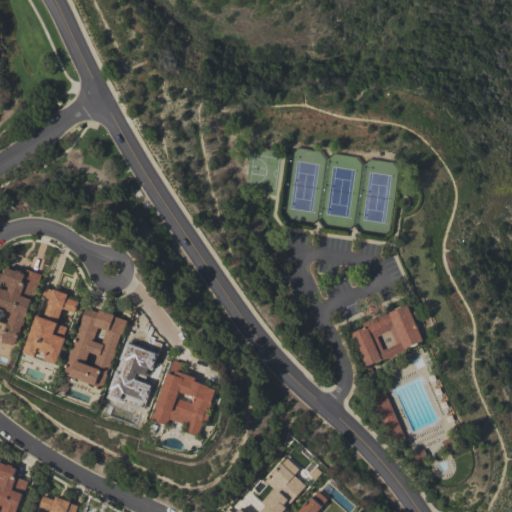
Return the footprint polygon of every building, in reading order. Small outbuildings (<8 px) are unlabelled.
[(25,322),(24,323),(16,343),(15,346),(2,341),(4,338),(3,338),(12,312),(5,309),(0,323),(0,287),(4,289),(6,282),(1,280),(6,267),(16,270),(17,269),(22,271),(22,272),(23,273),(25,268),(41,274),(27,315),(27,316),(28,318),(27,319),(27,320),(25,322)] [(24,352),(37,314),(43,317),(49,298),(41,296),(44,286),(52,289),(53,288),(68,293),(67,297),(78,301),(75,312),(62,308),(57,322),(58,322),(58,324),(67,327),(63,337),(66,338),(57,364),(45,360),(47,353),(38,350),(36,356),(24,352)] [(366,366),(351,333),(365,326),(363,322),(388,311),(388,313),(408,304),(408,306),(410,305),(413,311),(414,311),(416,315),(413,316),(424,340),(405,348),(406,350),(382,360),(381,359),(366,366)] [(61,373),(66,357),(68,358),(86,307),(99,312),(100,309),(115,314),(115,316),(128,320),(123,335),(121,334),(116,349),(118,350),(114,359),(113,359),(111,362),(113,363),(111,369),(109,368),(107,374),(108,375),(104,388),(61,373)] [(152,419),(168,372),(170,372),(174,360),(183,362),(181,368),(185,369),(184,373),(198,378),(197,381),(211,386),(211,387),(218,389),(211,409),(210,409),(208,413),(212,414),(209,420),(206,419),(200,435),(186,430),(188,425),(171,419),(169,425),(152,419)] [(224,511),(227,508),(232,511),(236,511),(240,508),(244,511),(259,511),(265,506),(261,502),(273,488),(265,481),(281,463),(282,463),(287,458),(299,468),(294,474),(306,485),(290,503),(287,500),(284,504),(286,507),(281,511),(224,511)] [(0,511),(3,506),(0,504),(0,461),(8,465),(9,463),(14,465),(13,467),(17,468),(14,476),(28,481),(18,510),(20,510),(19,511),(0,511)] [(297,511),(312,496),(313,497),(318,491),(327,499),(322,505),(323,506),(317,511),(297,511)] [(70,501),(70,503),(78,505),(75,511),(69,511),(67,511),(66,511),(50,511),(51,510),(39,506),(43,496),(54,500),(56,496),(70,501)]
